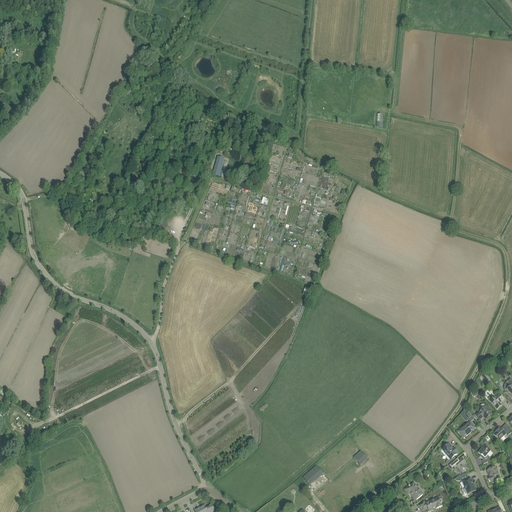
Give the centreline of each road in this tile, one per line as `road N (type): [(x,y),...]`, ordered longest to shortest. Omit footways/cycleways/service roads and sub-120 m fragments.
road 1 (unclassified): [(202,488),(150,341),(124,317),(53,283),(31,250),(24,199),(0,173)]
road 2 (track): [(148,159),(146,134),(177,79),(167,71),(222,0)]
road 3 (track): [(150,341),(201,177)]
